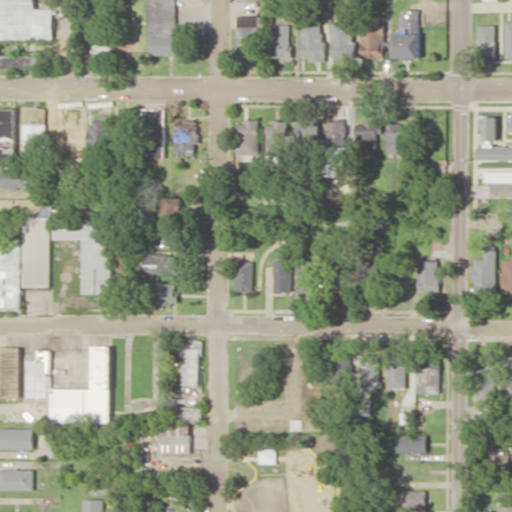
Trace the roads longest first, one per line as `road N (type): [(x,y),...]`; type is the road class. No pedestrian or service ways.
road 1 (residential): [(0,87),(511,90)]
road 2 (residential): [(214,511),(217,0)]
road 3 (residential): [(0,324),(511,326)]
road 4 (residential): [(464,511),(464,0)]
